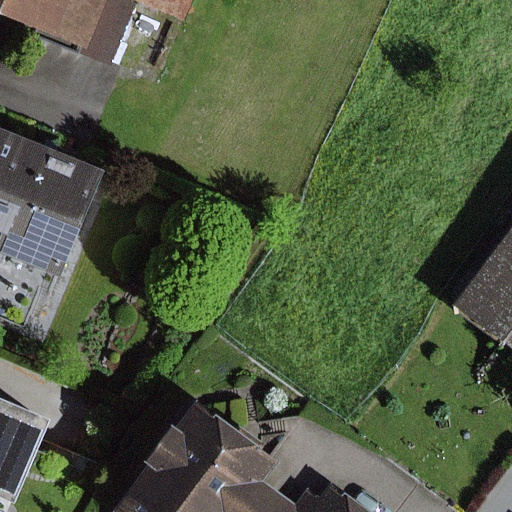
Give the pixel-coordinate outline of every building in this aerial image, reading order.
[(0,0),(0,18),(76,50),(74,55),(108,68),(134,4),(179,23),(188,0),(0,0)] [(95,175),(0,135),(0,318),(19,327),(36,286),(47,290),(95,175)] [(511,214),(445,306),(511,355),(511,214)] [(257,481),(271,462),(186,400),(166,427),(161,424),(133,462),(138,466),(104,511),(105,511),(362,511),(324,484),(313,499),(302,490),(290,506),(257,481)] [(0,511),(5,511),(43,424),(0,405),(0,511)]
